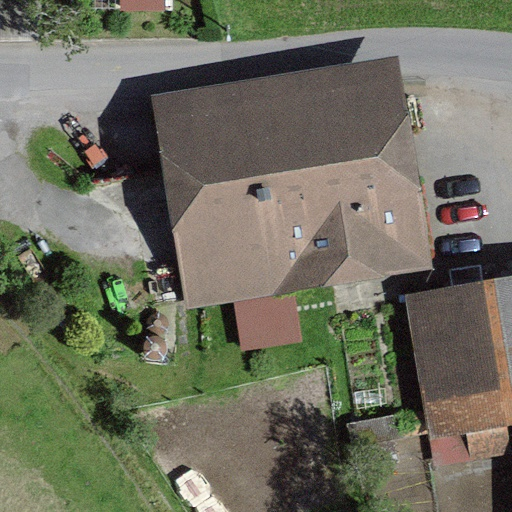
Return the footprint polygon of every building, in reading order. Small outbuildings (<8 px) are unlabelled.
[(0,0),(0,42),(45,43),(43,0),(0,0)] [(127,0),(127,11),(170,12),(170,0),(127,0)] [(383,85),(170,114),(196,295),(290,282),(288,268),(406,252),(383,85)] [(508,452),(503,418),(511,416),(511,285),(419,300),(440,431),(467,427),(472,458),(508,452)] [(369,420),(388,511),(429,511),(408,412),(369,420)]
